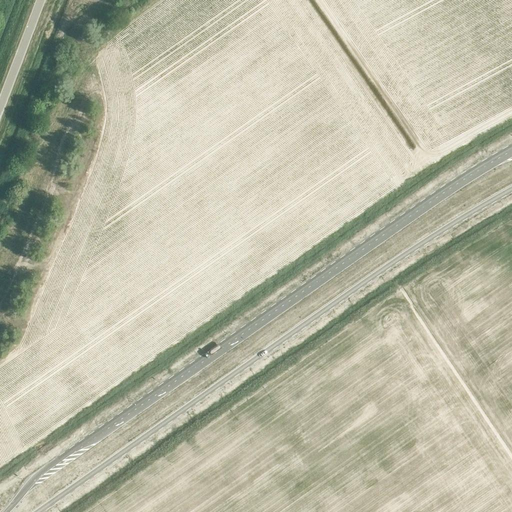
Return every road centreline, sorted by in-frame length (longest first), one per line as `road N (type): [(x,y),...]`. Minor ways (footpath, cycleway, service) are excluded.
road 1 (tertiary): [(511,150),(87,439),(5,511)]
road 2 (tertiary): [(38,511),(511,188)]
